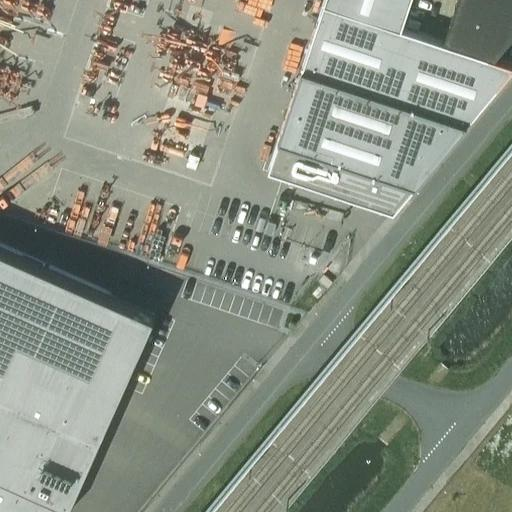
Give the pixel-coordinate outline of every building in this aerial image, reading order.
[(324,0),(270,167),(385,206),(394,208),(511,65),(511,63),(503,60),(493,57),(492,57),(469,49),(444,41),(440,40),(412,31),(402,28),(403,25),(411,0),(324,0)] [(457,0),(457,1),(490,10),(494,11),(497,0),(457,0)] [(511,0),(497,0),(494,11),(511,16),(511,0)] [(457,1),(451,21),(480,29),(484,30),(490,10),(457,1)] [(490,10),(484,30),(509,37),(511,32),(511,16),(494,11),(490,10)] [(451,21),(444,41),(469,49),(473,50),(480,29),(451,21)] [(480,29),(473,50),(492,57),(509,37),(484,30),(480,29)] [(0,511),(64,511),(154,312),(0,243),(0,511)]
